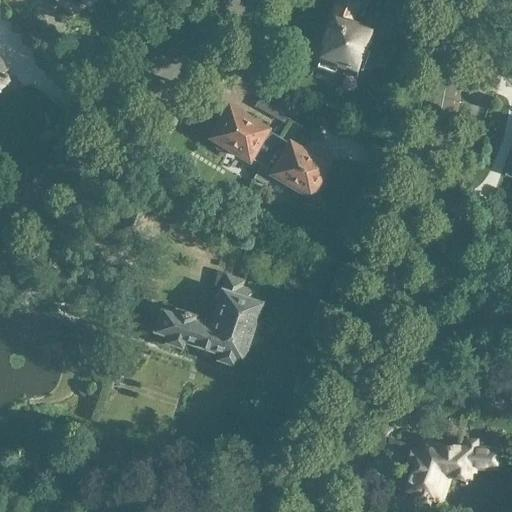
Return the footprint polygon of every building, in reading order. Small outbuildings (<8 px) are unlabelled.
[(334,0),(314,58),(318,59),(315,68),(331,74),(334,66),(352,73),(354,69),(359,71),(366,52),(361,50),(369,30),(347,22),(350,12),(360,16),(366,0),(334,0)] [(255,106),(283,122),(295,103),(266,86),(255,106)] [(287,119),(316,136),(325,121),(296,104),(287,119)] [(248,159),(260,166),(275,139),(264,132),(265,130),(227,108),(209,138),(215,149),(229,150),(247,160),(248,159)] [(275,139),(260,166),(252,178),(265,185),(271,175),(287,184),(294,196),(307,196),(325,166),(288,144),(287,145),(275,139)] [(113,232),(137,240),(149,208),(124,200),(113,232)] [(186,315),(186,314),(177,311),(177,313),(172,312),(171,315),(158,311),(152,332),(166,336),(163,344),(178,349),(180,341),(217,353),(215,361),(229,365),(232,358),(239,360),(240,356),(244,356),(247,347),(244,344),(252,320),(256,320),(259,311),(256,308),(258,303),(248,300),(251,292),(238,288),(240,281),(224,276),(210,318),(206,317),(199,320),(198,324),(189,322),(191,317),(186,315)] [(469,467),(496,468),(496,449),(477,448),(477,440),(466,440),(466,448),(458,448),(459,444),(434,444),(424,440),(420,451),(411,448),(408,458),(416,461),(413,471),(411,471),(405,489),(416,492),(414,499),(428,503),(430,497),(440,501),(449,476),(469,477),(469,467)]
